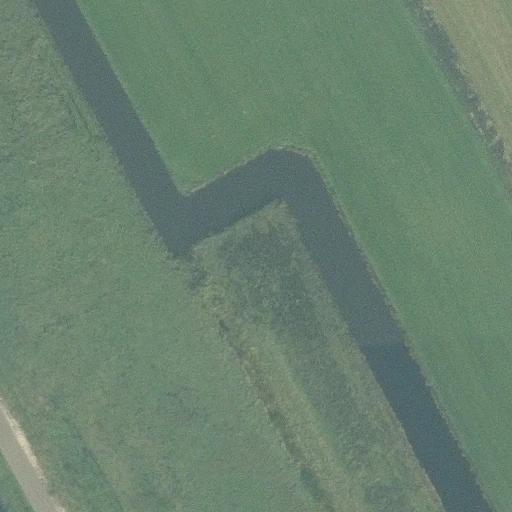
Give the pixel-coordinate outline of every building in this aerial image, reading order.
[(2,33),(0,33),(0,57),(10,53),(2,33)] [(22,108),(0,119),(0,138),(2,137),(3,140),(18,133),(16,130),(23,125),(30,121),(22,108)] [(50,331),(12,352),(36,396),(64,381),(49,354),(60,348),(50,331)] [(98,408),(52,433),(67,461),(90,449),(95,458),(118,445),(98,408)] [(113,511),(122,507),(124,511),(150,511),(161,506),(152,489),(160,485),(146,458),(102,482),(103,484),(85,493),(95,511),(113,511)]
